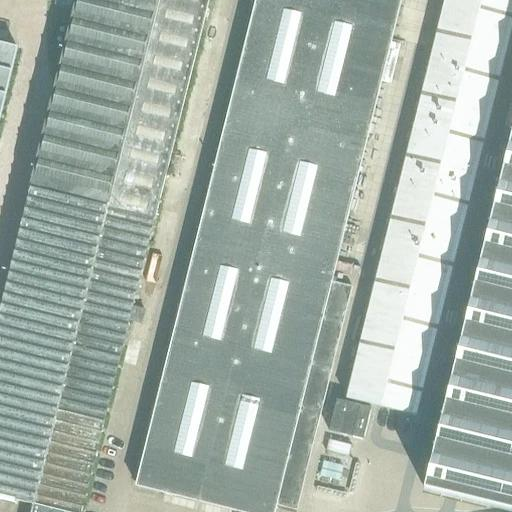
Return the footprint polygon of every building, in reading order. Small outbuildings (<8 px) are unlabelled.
[(82,511),(207,0),(74,0),(0,301),(0,496),(31,504),(28,511),(82,511)] [(295,508),(349,286),(330,282),(399,0),(255,0),(137,485),(246,511),(270,511),(273,503),(295,508)] [(414,415),(511,12),(511,0),(444,0),(347,398),(414,415)] [(0,161),(4,146),(0,145),(0,114),(17,47),(0,42),(0,161)] [(511,127),(424,490),(511,511),(511,127)]
